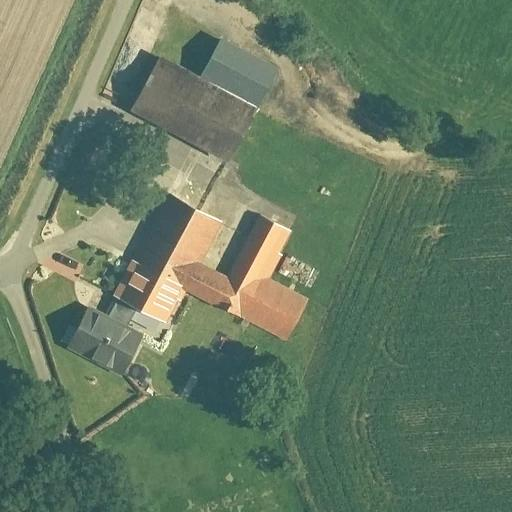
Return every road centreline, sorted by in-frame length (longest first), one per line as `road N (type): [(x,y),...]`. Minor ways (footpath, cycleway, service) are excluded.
road 1 (residential): [(0,274),(14,263),(138,0)]
road 2 (track): [(0,274),(80,511)]
